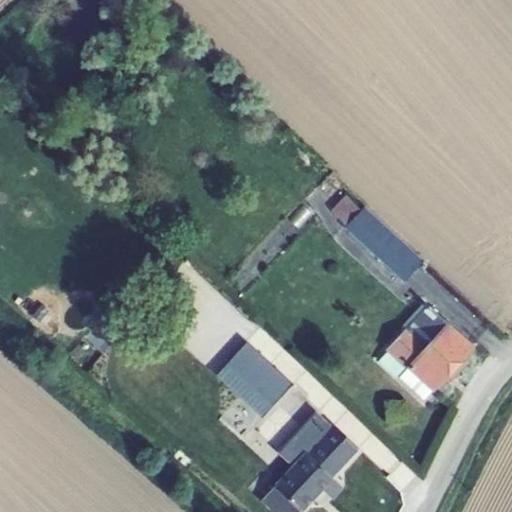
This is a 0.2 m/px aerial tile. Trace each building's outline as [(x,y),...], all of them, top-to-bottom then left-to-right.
[(333,211),(348,225),(361,211),(346,196),(333,211)] [(405,281),(423,263),(363,208),(361,211),(348,225),(346,226),(402,278),(405,281)] [(472,346),(428,307),(389,351),(408,368),(433,390),(449,373),(452,376),(463,364),(460,361),(472,346)] [(290,384),(261,358),(212,411),(242,438),(290,384)] [(424,400),(433,390),(408,368),(400,378),(424,400)] [(262,500),(275,511),(300,511),(322,490),(332,479),(334,477),(333,475),(359,448),(334,425),(308,452),(307,452),(262,500)] [(322,490),(331,499),(342,488),(332,479),(322,490)]
